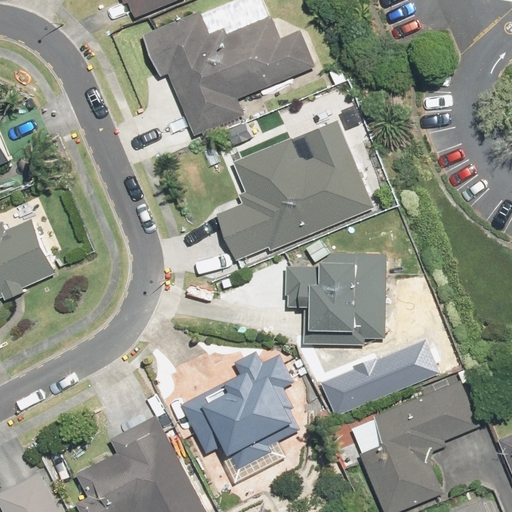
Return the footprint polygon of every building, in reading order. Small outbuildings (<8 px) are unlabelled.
[(128,0),(130,2),(133,1),(139,16),(179,0),(128,0)] [(243,97),(322,65),(306,28),(286,36),(277,14),(273,15),(267,0),(237,0),(208,12),(206,10),(149,33),(167,75),(174,72),(199,134),(250,113),(243,97)] [(276,250),(380,206),(342,118),(310,132),(320,157),(312,160),(306,155),(298,137),(239,161),(250,190),(244,192),(248,202),(224,212),(244,259),(274,246),(276,250)] [(0,166),(16,160),(0,121),(0,166)] [(29,286),(62,272),(37,217),(11,228),(8,220),(0,224),(0,299),(9,295),(10,299),(30,290),(29,286)] [(391,337),(393,253),(338,252),(323,265),(293,264),(292,305),(310,306),(309,342),(370,344),(370,337),(391,337)] [(323,383),(335,414),(441,371),(428,339),(377,360),(376,356),(352,366),(354,370),(323,383)] [(247,373),(188,402),(212,452),(222,447),(228,461),(232,459),(237,469),(271,452),(267,446),(305,427),(300,419),(303,418),(287,385),(298,380),(286,354),(269,362),(262,349),(240,360),(247,373)] [(392,441),(366,452),(390,511),(398,511),(448,492),(435,459),(437,450),(452,444),(450,439),(486,424),(468,379),(381,414),(392,441)] [(213,511),(163,413),(117,436),(125,451),(84,472),(95,494),(82,501),(87,511),(213,511)] [(66,511),(46,471),(2,493),(11,511),(66,511)] [(494,511),(488,498),(456,511),(494,511)]
